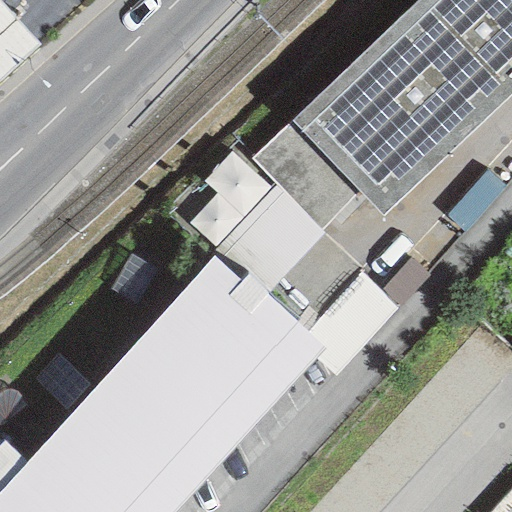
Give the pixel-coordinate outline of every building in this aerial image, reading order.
[(511,92),(511,0),(417,0),(291,121),(251,159),(273,184),(323,231),(359,193),(381,217),(511,92)] [(0,2),(0,82),(40,47),(0,2)] [(273,184),(214,247),(245,277),(263,293),(323,231),(273,184)] [(0,511),(175,511),(314,362),(326,349),(306,331),(263,293),(245,277),(240,281),(213,255),(26,462),(0,490),(0,511)] [(378,293),(396,309),(426,275),(408,259),(378,293)] [(378,293),(358,275),(306,331),(326,349),(314,362),(333,378),(396,309),(378,293)] [(0,445),(0,490),(26,462),(4,442),(0,445)]
